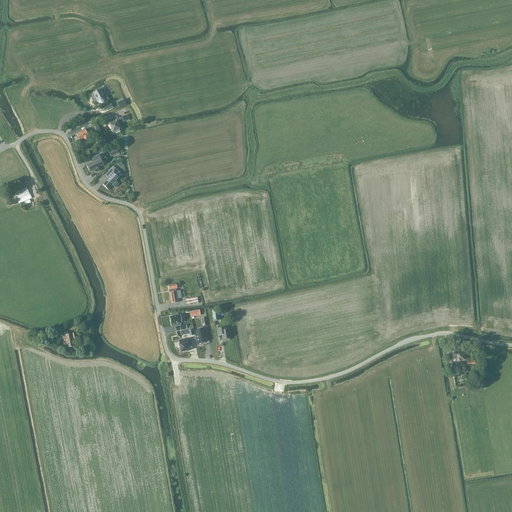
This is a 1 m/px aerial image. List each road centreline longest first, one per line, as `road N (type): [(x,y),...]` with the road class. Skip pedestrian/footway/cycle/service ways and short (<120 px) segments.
road 1 (track): [(138,212),(247,178),(248,115),(256,99),(392,73),(432,89),(457,64),(511,54)]
road 2 (unclassified): [(175,359),(305,382),(437,334),(511,345)]
road 3 (unclassified): [(175,359),(166,352),(138,212),(85,184),(61,134),(39,131),(15,143)]
road 4 (track): [(35,181),(89,291),(86,320)]
road 5 (residential): [(212,0),(230,49),(314,34)]
